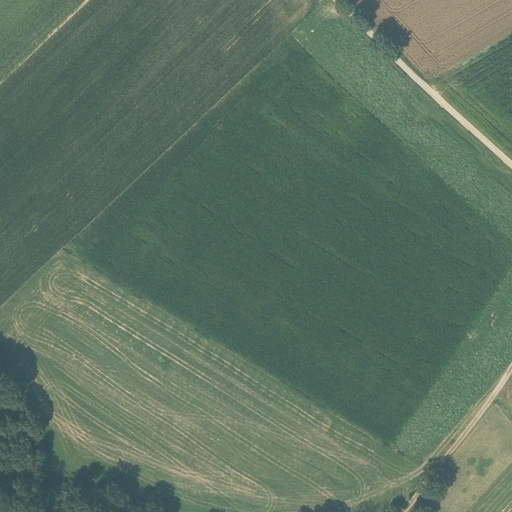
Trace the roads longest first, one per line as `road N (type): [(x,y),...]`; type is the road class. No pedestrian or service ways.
road 1 (unclassified): [(511,166),(335,0)]
road 2 (track): [(511,366),(402,511)]
